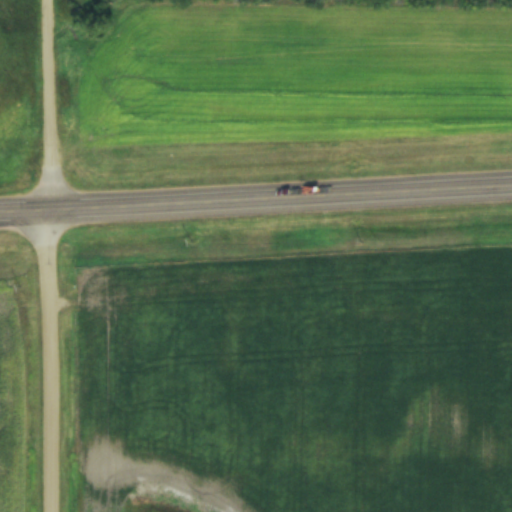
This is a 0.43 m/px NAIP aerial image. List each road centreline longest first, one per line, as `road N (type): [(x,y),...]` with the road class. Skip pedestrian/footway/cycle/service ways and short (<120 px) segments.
road 1 (primary): [(511,184),(0,210)]
road 2 (residential): [(50,511),(48,0)]
